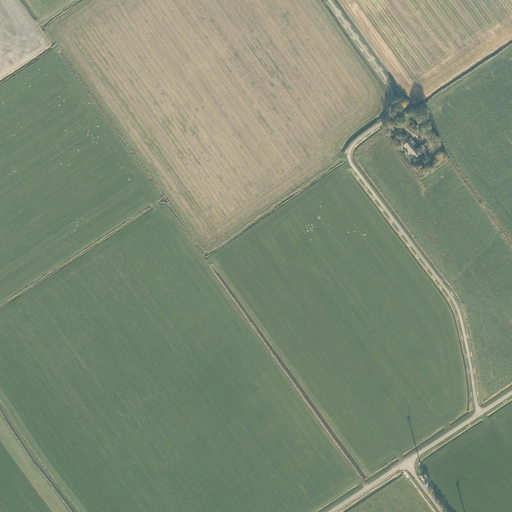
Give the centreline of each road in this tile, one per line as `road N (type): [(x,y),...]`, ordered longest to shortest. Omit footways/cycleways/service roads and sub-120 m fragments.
road 1 (unclassified): [(480,413),(454,300),(348,159),(353,143),(385,119),(391,91),(329,0)]
road 2 (unclassified): [(330,511),(480,413)]
